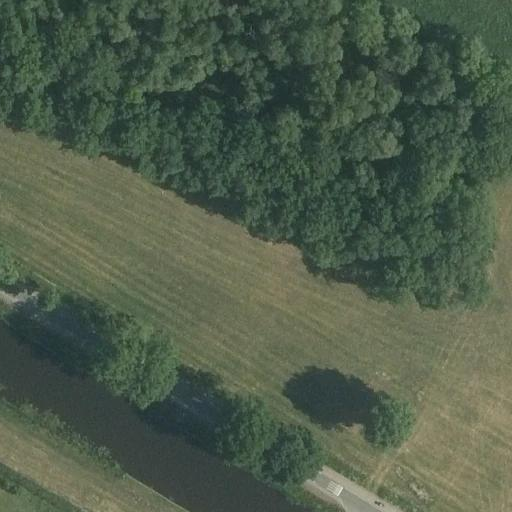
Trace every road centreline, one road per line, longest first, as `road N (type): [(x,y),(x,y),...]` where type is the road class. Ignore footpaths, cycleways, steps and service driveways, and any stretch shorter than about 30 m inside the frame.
road 1 (unclassified): [(364,510),(0,285)]
road 2 (track): [(143,511),(0,424)]
